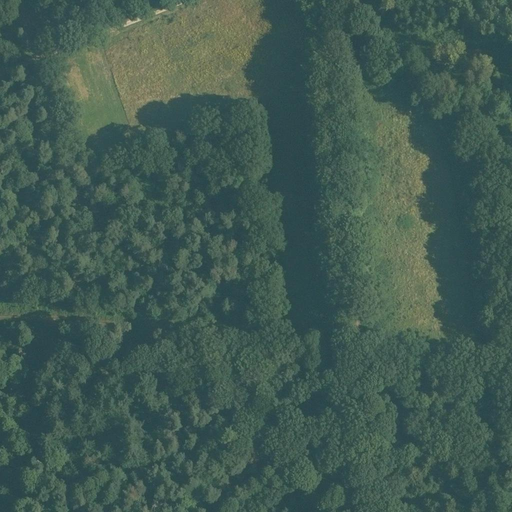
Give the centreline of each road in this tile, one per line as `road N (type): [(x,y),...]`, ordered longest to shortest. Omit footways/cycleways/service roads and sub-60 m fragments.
road 1 (track): [(0,318),(359,342)]
road 2 (track): [(359,342),(321,0)]
road 3 (track): [(183,0),(0,74)]
road 4 (track): [(511,420),(338,511)]
road 5 (track): [(376,511),(359,342)]
road 6 (track): [(359,342),(511,356)]
